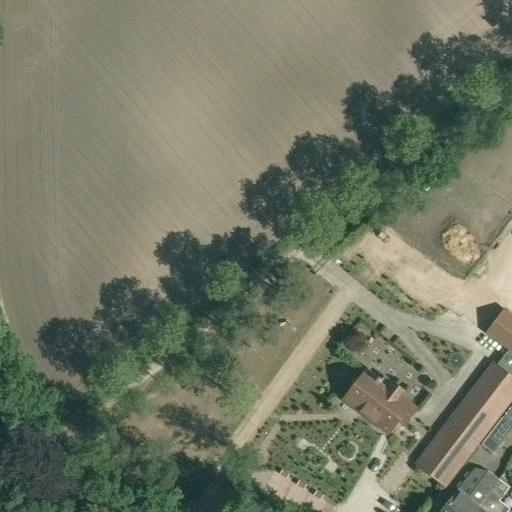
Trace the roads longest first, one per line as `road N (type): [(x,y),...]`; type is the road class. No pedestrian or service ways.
road 1 (track): [(64,435),(300,245)]
road 2 (track): [(300,245),(511,74)]
road 3 (unclassified): [(179,511),(109,472),(53,425),(19,387),(0,346)]
